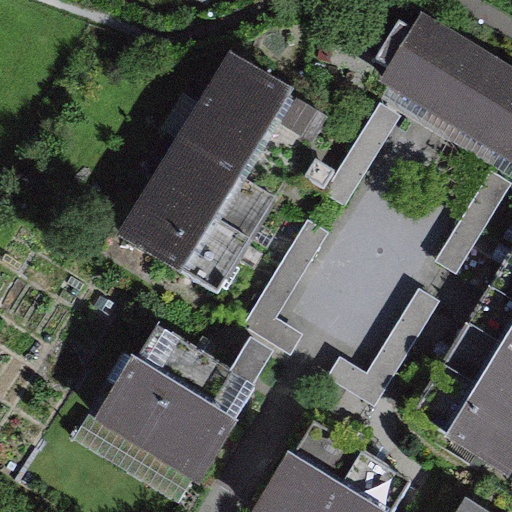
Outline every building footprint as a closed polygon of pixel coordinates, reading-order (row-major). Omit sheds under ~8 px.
[(396,70),(388,84),(511,156),(511,73),(419,20),(413,29),(401,22),(379,59),(396,70)] [(295,165),(321,123),(232,68),(206,110),(295,165)] [(269,207),(295,165),(206,110),(180,152),(269,207)] [(242,249),(269,207),(180,152),(154,194),(242,249)] [(216,291),(242,249),(154,194),(128,236),(216,291)] [(440,381),(418,417),(505,471),(511,459),(511,263),(481,315),(449,367),(440,381)] [(328,399),(376,427),(438,321),(419,310),(371,392),(342,375),(328,399)] [(103,413),(202,470),(268,355),(248,344),(228,378),(150,333),(103,413)] [(382,511),(403,477),(379,462),(346,443),(310,421),(256,511),(382,511)]
